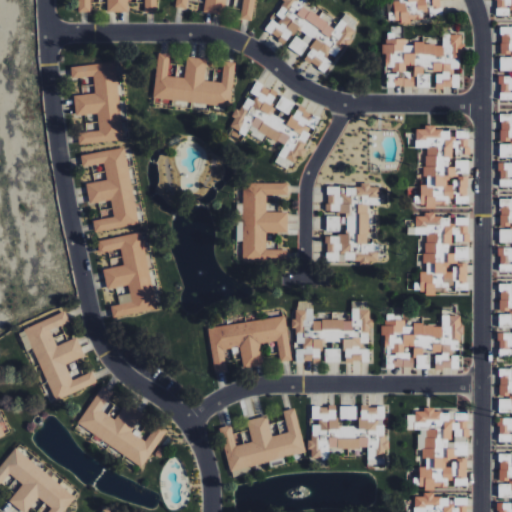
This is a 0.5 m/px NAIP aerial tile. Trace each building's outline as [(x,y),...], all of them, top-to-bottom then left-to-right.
[(106,0),(107,12),(128,12),(127,0),(144,0),(144,12),(156,12),(156,0),(78,0),(79,12),(90,12),(90,0),(106,0)] [(255,0),(176,0),(175,7),(188,9),(188,0),(205,0),(203,12),(223,15),(225,0),(242,0),(240,19),(252,21),(255,0)] [(284,0),(265,31),(285,44),(293,40),(288,48),(302,57),(304,60),(325,73),(352,35),(354,32),(357,21),(344,13),(335,28),(305,9),(307,0),(284,0)] [(396,0),(396,1),(394,1),(395,22),(410,22),(410,20),(423,20),(423,12),(430,12),(430,17),(441,17),(440,0),(396,0)] [(511,0),(495,0),(495,15),(511,16),(511,15),(511,0)] [(384,39),(384,71),(386,71),(386,87),(414,87),(414,88),(430,88),(430,74),(423,74),(423,68),(433,68),(433,73),(435,73),(435,88),(460,88),(459,72),(460,72),(459,49),(462,49),(462,34),(442,35),(443,43),(412,44),(412,39),(384,39)] [(235,63),(223,61),(221,82),(204,81),(207,59),(186,57),(184,78),(168,76),(170,55),(158,53),(153,98),(230,106),(235,63)] [(70,66),(71,78),(93,77),(94,94),(73,95),(75,116),(97,114),(98,131),(77,133),(78,144),(122,141),(116,63),(70,66)] [(283,146),(275,163),(290,170),(299,152),(302,153),(319,117),(296,106),(296,104),(281,96),(276,106),(272,104),(277,93),(255,82),(248,95),(246,94),(229,128),(246,136),(247,133),(263,141),(265,137),(283,146)] [(511,113),(499,114),(500,143),(499,143),(500,158),(511,157),(511,162),(499,163),(500,187),(511,186),(511,113)] [(470,132),(434,129),(416,127),(414,147),(427,149),(423,186),(421,185),(420,196),(415,196),(414,205),(435,207),(435,203),(466,206),(470,176),(468,176),(469,159),(468,159),(470,132)] [(137,225),(125,148),(80,155),(82,167),(103,164),(106,180),(85,184),(89,204),(111,201),(113,217),(92,221),(94,232),(137,225)] [(242,262),(286,263),(286,250),(266,250),(266,233),(287,233),(288,213),(267,212),(267,196),(288,196),(288,183),(243,183),(242,262)] [(326,261),(360,262),(360,265),(370,266),(370,262),(379,262),(379,244),(368,244),(369,205),(379,205),(379,188),(370,187),(370,184),(361,183),(361,188),(327,187),(326,211),(339,212),(339,217),(326,217),(326,231),(340,232),(340,216),(347,216),(346,236),(326,235),(326,261)] [(511,199),(503,198),(497,227),(501,228),(498,245),(501,245),(497,270),(511,273),(511,199)] [(425,235),(425,272),(420,272),(419,294),(435,294),(435,293),(449,293),(449,290),(467,291),(468,262),(469,262),(469,218),(452,218),(452,217),(434,217),(435,212),(424,212),(424,216),(416,216),(415,227),(408,227),(408,234),(425,235)] [(96,241),(99,253),(120,249),(123,266),(102,270),(106,290),(128,286),(130,294),(117,296),(119,305),(110,307),(112,317),(156,310),(142,233),(96,241)] [(511,284),(500,284),(498,313),(499,313),(498,328),(509,329),(508,334),(499,333),(497,356),(511,357),(511,356),(511,284)] [(314,320),(314,301),(297,301),(297,319),(292,319),(292,329),(296,329),(296,346),(296,362),(321,362),(321,341),(344,341),(344,362),(369,362),(369,349),(361,349),(361,344),(369,344),(369,301),(352,301),(352,320),(314,320)] [(97,384),(92,372),(73,380),(67,364),(84,357),(77,338),(56,346),(51,330),(69,323),(65,313),(26,327),(53,400),(97,384)] [(386,368),(415,367),(416,369),(430,369),(429,353),(435,353),(435,370),(459,369),(459,353),(460,353),(460,333),(462,333),(462,315),(442,316),(442,325),(405,325),(405,320),(384,321),(384,335),(385,335),(386,368)] [(291,361),(285,317),(208,327),(214,373),(226,372),(224,349),(240,347),(243,368),(263,365),(260,344),(277,341),(280,362),(291,361)] [(325,349),(325,363),(341,362),(341,349),(325,349)] [(511,368),(499,368),(498,412),(511,412),(511,417),(498,417),(498,442),(511,442),(511,368)] [(77,424),(143,466),(166,429),(157,423),(146,441),(131,431),(142,413),(126,403),(115,420),(101,411),(113,392),(102,385),(77,424)] [(385,406),(359,405),(359,426),(336,426),(336,406),(311,405),(310,457),(328,458),(328,448),(367,448),(367,465),(385,465),(385,406)] [(356,405),(339,406),(340,419),(356,419),(356,405)] [(305,452),(295,408),(283,411),(288,432),(272,436),(267,415),(247,420),(252,442),(236,445),(231,425),(219,428),(231,477),(250,472),(248,466),(269,462),(270,467),(285,464),(283,457),(305,452)] [(468,411),(433,411),(433,409),(415,409),(415,415),(407,415),(407,430),(418,430),(418,449),(424,449),(424,467),(419,467),(419,489),(434,489),(434,487),(448,487),(448,479),(454,479),(454,486),(467,486),(467,456),(468,456),(468,411)] [(62,511),(75,496),(14,448),(0,466),(0,485),(10,473),(23,484),(9,501),(22,511),(26,511),(38,497),(51,508),(47,511),(62,511)] [(498,511),(511,511),(511,459),(511,454),(511,453),(501,453),(497,496),(511,497),(511,503),(499,502),(498,511)] [(467,511),(468,497),(451,497),(434,497),(434,492),(423,492),(423,496),(414,496),(414,511),(467,511)]
